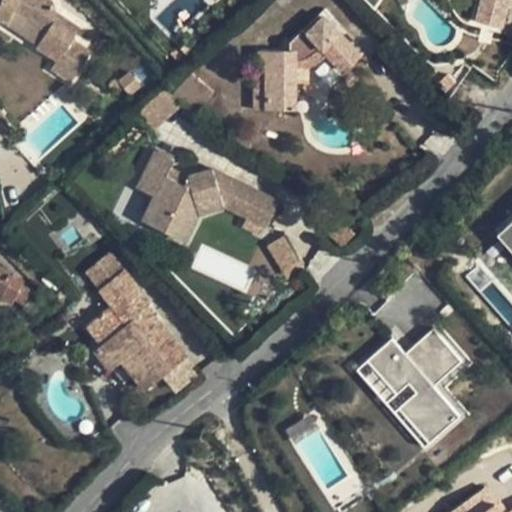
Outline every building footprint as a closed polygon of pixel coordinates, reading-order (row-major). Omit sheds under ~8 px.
[(0,0),(0,20),(9,24),(13,13),(31,21),(46,31),(36,46),(57,60),(51,69),(71,83),(91,52),(72,40),(80,28),(56,12),(54,5),(53,2),(51,1),(50,0),(0,0)] [(333,15),(319,0),(294,0),(286,8),(296,20),(313,4),(321,12),(328,20),(333,15)] [(511,0),(479,0),(472,20),(502,31),(511,2),(511,0)] [(321,12),(313,4),(296,20),(304,27),(321,12)] [(290,49),(259,49),(260,68),(266,67),(267,108),(296,109),(296,82),(305,83),(305,67),(307,67),(312,65),(314,64),(319,61),(328,55),(344,72),(362,56),(328,20),(321,12),(304,27),(289,42),(290,49)] [(31,21),(13,13),(9,24),(7,27),(25,36),(31,21)] [(181,45),(171,54),(178,61),(187,52),(181,45)] [(260,68),(254,67),(254,109),(267,108),(266,67),(260,68)] [(131,72),(120,80),(122,81),(123,84),(123,85),(129,94),(141,84),(131,72)] [(215,92),(193,73),(177,93),(199,111),(215,92)] [(448,73),(440,80),(448,88),(455,81),(448,73)] [(122,81),(120,80),(118,78),(113,79),(110,80),(109,83),(108,87),(109,90),(112,92),(115,93),(118,92),(121,90),(123,88),(123,85),(123,84),(122,81)] [(155,127),(184,102),(168,84),(140,110),(155,127)] [(268,226),(280,202),(213,168),(189,177),(172,168),(176,160),(157,151),(139,187),(156,196),(144,220),(186,241),(200,214),(226,205),(248,216),(268,226)] [(243,225),(263,236),(268,226),(248,216),(243,225)] [(511,219),(499,230),(511,245),(511,219)] [(349,232),(337,224),(327,240),(338,248),(349,232)] [(299,259),(284,235),(269,245),(284,269),(299,259)] [(109,253),(87,271),(100,289),(123,271),(109,253)] [(303,266),(299,259),(284,269),(288,275),(303,266)] [(0,291),(1,291),(0,292),(0,294),(11,301),(13,298),(20,284),(9,278),(12,274),(0,267),(0,291)] [(148,301),(123,271),(100,289),(113,305),(87,325),(102,343),(95,349),(111,369),(117,364),(129,379),(134,375),(146,390),(187,357),(154,316),(146,306),(149,303),(148,301)] [(31,290),(20,284),(13,298),(24,304),(31,290)] [(163,309),(153,297),(148,301),(149,303),(146,306),(154,316),(163,309)] [(434,385),(455,367),(426,334),(405,352),(434,385)] [(392,337),(367,359),(396,392),(408,381),(417,392),(399,407),(430,442),(461,415),(392,337)] [(448,511),(511,511),(511,509),(508,511),(502,511),(487,487),(448,511)]
